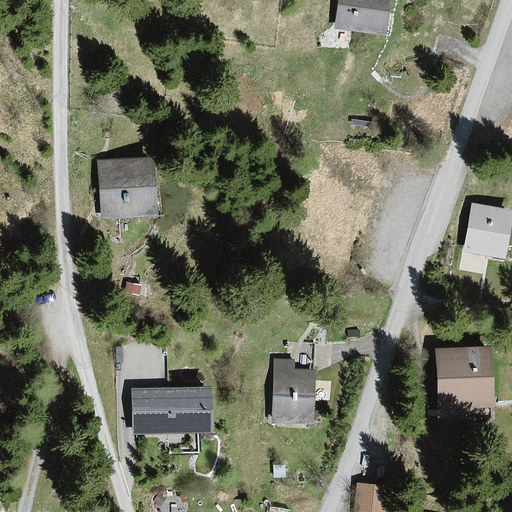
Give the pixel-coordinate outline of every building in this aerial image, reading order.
[(338,0),(333,30),(383,38),(389,0),(338,0)] [(151,160),(97,162),(99,220),(153,218),(151,160)] [(511,206),(469,200),(462,251),(505,257),(511,206)] [(487,343),(434,345),(437,419),(490,417),(487,343)] [(295,361),(272,360),(271,425),(313,425),(314,373),(294,372),(295,361)] [(209,390),(130,392),(131,436),(210,435),(209,390)] [(385,511),(388,483),(356,481),(354,511),(385,511)]
